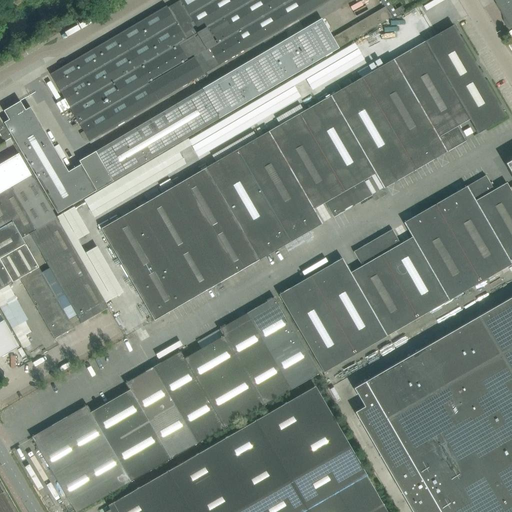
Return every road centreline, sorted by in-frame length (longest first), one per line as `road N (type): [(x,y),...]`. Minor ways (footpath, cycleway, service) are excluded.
road 1 (unclassified): [(0,429),(511,132)]
road 2 (unknown): [(511,291),(359,379),(360,404),(417,511)]
road 3 (unclassified): [(0,77),(139,0)]
